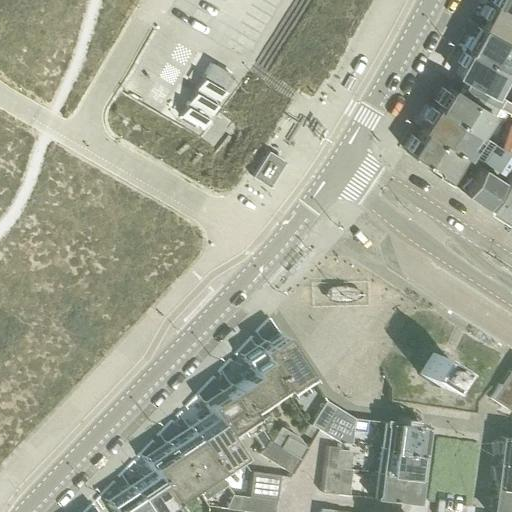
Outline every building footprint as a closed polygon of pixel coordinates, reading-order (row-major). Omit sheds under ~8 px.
[(511,0),(493,0),(492,3),(511,14),(511,0)] [(511,45),(511,14),(492,3),(479,28),(511,45)] [(511,45),(479,28),(467,50),(502,69),(505,70),(511,58),(511,45)] [(476,85),(472,92),(483,98),(487,91),(489,92),(502,69),(467,50),(454,73),(476,85)] [(192,92),(178,115),(198,127),(229,75),(209,63),(196,86),(192,92)] [(435,106),(478,134),(495,106),(474,94),(461,86),(457,92),(447,86),(435,106)] [(511,114),(511,102),(511,101),(503,110),(505,111),(511,114)] [(435,106),(421,128),(459,152),(464,154),(478,134),(435,106)] [(505,111),(503,110),(498,106),(493,116),(500,120),(505,111)] [(510,150),(511,144),(511,123),(505,122),(498,146),(510,150)] [(421,128),(405,152),(429,168),(427,170),(443,180),(446,174),(450,176),(459,161),(464,154),(459,152),(421,128)] [(480,159),(484,161),(501,172),(507,162),(510,150),(498,146),(493,153),(490,152),(487,149),(480,159)] [(250,173),(266,183),(282,158),(266,148),(250,173)] [(480,160),(464,154),(459,161),(475,168),(477,164),(480,160)] [(481,204),(498,177),(477,164),(475,168),(467,179),(466,176),(458,185),(460,188),(459,190),(481,204)] [(487,208),(509,222),(511,216),(511,169),(487,208)] [(261,345),(255,349),(280,386),(281,388),(305,373),(278,333),(261,345)] [(245,409),(280,386),(255,349),(241,358),(248,369),(239,375),(242,379),(230,387),(245,409)] [(430,351),(415,373),(439,388),(453,366),(442,358),(430,351)] [(511,362),(488,398),(502,407),(506,410),(511,400),(511,362)] [(249,415),(245,409),(230,387),(203,405),(207,412),(224,436),(229,433),(226,429),(237,423),(244,434),(249,431),(259,449),(257,453),(286,471),(295,458),(263,437),(255,424),(249,415)] [(315,427),(319,429),(334,407),(322,399),(307,422),(315,427)] [(362,431),(364,419),(351,418),(334,407),(319,429),(337,441),(348,443),(349,430),(362,431)] [(197,423),(187,430),(215,470),(237,455),(224,436),(207,412),(195,420),(197,423)] [(263,437),(295,458),(303,447),(297,438),(277,426),(276,428),(269,416),(255,424),(263,437)] [(315,427),(307,422),(301,433),(308,438),(315,427)] [(385,422),(381,447),(417,451),(421,426),(385,422)] [(192,485),(215,470),(187,430),(165,445),(192,485)] [(496,462),(511,463),(511,438),(497,436),(497,437),(499,438),(498,439),(491,440),(493,454),(497,454),(496,462)] [(169,500),(192,485),(165,445),(142,460),(151,474),(169,500)] [(338,446),(326,445),(323,464),(335,466),(338,446)] [(414,476),(417,451),(381,447),(378,471),(414,476)] [(511,490),(511,463),(496,462),(495,465),(488,465),(490,479),(493,480),(492,488),(511,490)] [(320,490),(345,494),(347,482),(336,480),(338,466),(335,466),(323,464),(320,490)] [(249,471),(246,496),(274,499),(277,475),(249,471)] [(411,503),(414,476),(378,471),(375,498),(411,503)] [(176,511),(169,500),(151,474),(129,489),(143,511),(176,511)] [(488,511),(487,511),(511,511),(511,490),(492,488),(491,495),(484,496),(486,510),(489,510),(489,511),(488,511)] [(111,511),(143,511),(129,489),(105,504),(111,511)] [(256,511),(271,511),(274,499),(246,496),(227,493),(225,508),(256,511)]
